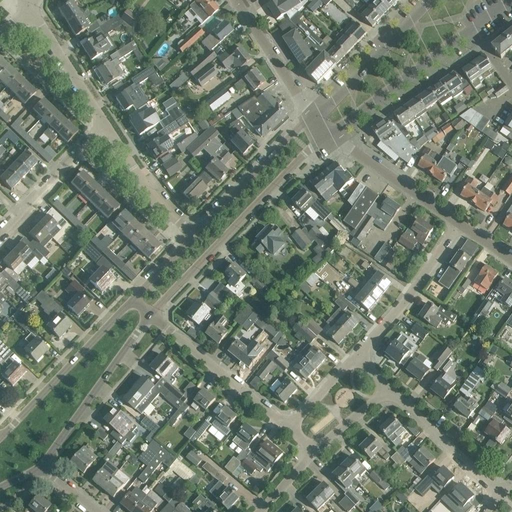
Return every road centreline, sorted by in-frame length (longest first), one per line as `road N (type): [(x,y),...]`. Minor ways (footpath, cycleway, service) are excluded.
road 1 (unclassified): [(150,314),(330,133)]
road 2 (unclassified): [(133,299),(0,437)]
road 3 (unclassified): [(41,465),(150,314)]
road 4 (residential): [(290,426),(150,314)]
road 5 (unclassified): [(330,133),(473,28)]
road 6 (residential): [(354,359),(459,224)]
road 7 (unclassified): [(312,115),(193,235)]
road 8 (unclassified): [(429,0),(312,115)]
road 9 (residential): [(459,224),(330,133)]
road 10 (residential): [(497,497),(387,390)]
road 11 (residential): [(0,231),(104,121)]
road 12 (residential): [(193,235),(153,196),(104,121)]
road 13 (residential): [(312,115),(235,0)]
road 14 (residential): [(104,121),(29,7)]
